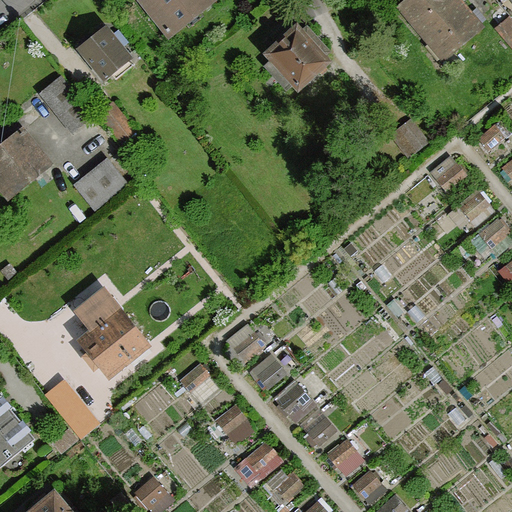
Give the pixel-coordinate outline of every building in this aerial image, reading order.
[(217,1),(216,0),(141,0),(172,37),(217,1)] [(457,6),(452,0),(409,0),(400,8),(431,43),(436,38),(450,55),(483,27),(461,3),(457,6)] [(511,18),(502,26),(511,38),(511,18)] [(328,63),(298,30),(270,55),(274,59),(296,84),(300,88),(328,63)] [(109,31),(83,52),(104,77),(111,72),(129,57),(109,31)] [(136,65),(129,57),(111,72),(118,80),(136,65)] [(296,84),(274,59),(265,66),(287,92),(296,84)] [(94,116),(63,78),(44,93),(74,132),(94,116)] [(136,131),(115,105),(102,116),(122,142),(136,131)] [(24,134),(0,153),(0,182),(10,195),(43,168),(32,153),(37,150),(24,134)] [(129,184),(110,161),(78,187),(96,210),(129,184)] [(94,333),(120,313),(105,294),(79,314),(94,333)] [(94,333),(83,342),(111,376),(146,346),(120,313),(94,333)] [(302,420),(322,402),(301,379),(281,398),(302,420)] [(78,393),(68,381),(52,394),(62,407),(78,393)] [(0,429),(17,416),(0,395),(0,429)] [(102,424),(83,401),(64,417),(73,429),(77,426),(86,437),(102,424)] [(0,469),(36,439),(17,416),(0,429),(0,469)] [(272,437),(245,459),(260,479),(288,457),(272,437)] [(357,440),(336,456),(349,474),(370,458),(357,440)] [(163,475),(140,485),(152,511),(175,501),(163,475)] [(68,511),(56,496),(36,511),(68,511)] [(338,511),(322,496),(306,511),(338,511)]
